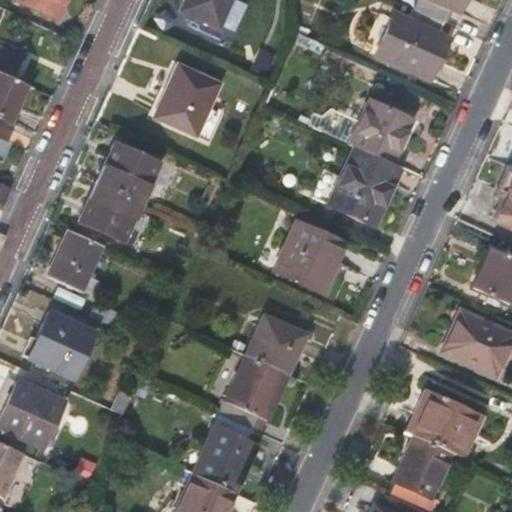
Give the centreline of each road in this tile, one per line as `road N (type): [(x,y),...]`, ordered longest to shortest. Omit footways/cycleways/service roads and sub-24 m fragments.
road 1 (residential): [(299,511),(511,32)]
road 2 (residential): [(0,268),(122,0)]
